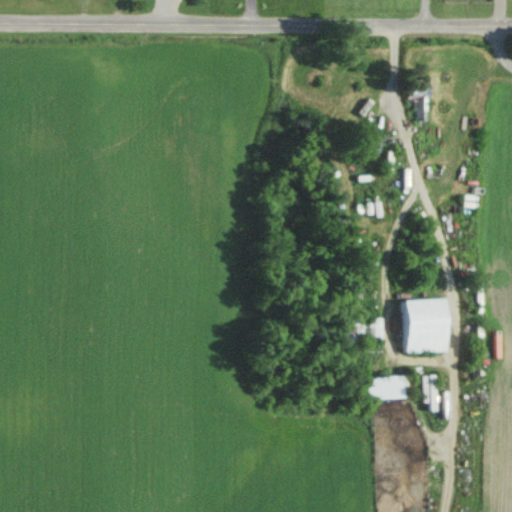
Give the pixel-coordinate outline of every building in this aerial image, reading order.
[(430,76),(430,85),(439,85),(439,75),(430,76)] [(388,77),(388,95),(396,95),(396,119),(409,119),(409,77),(388,77)] [(360,151),(360,135),(341,135),(341,151),(360,151)] [(380,151),(366,151),(366,174),(380,174),(380,151)] [(382,353),(427,352),(425,297),(380,298),(382,353)] [(364,317),(333,317),(333,329),(327,329),(327,342),(364,342),(364,317)]
